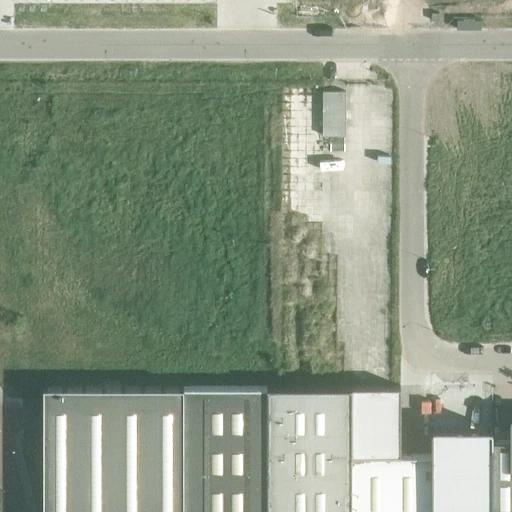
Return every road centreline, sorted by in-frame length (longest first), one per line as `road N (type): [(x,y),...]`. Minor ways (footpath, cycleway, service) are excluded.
road 1 (unclassified): [(511,364),(431,363),(407,344),(402,44)]
road 2 (unclassified): [(0,45),(402,44)]
